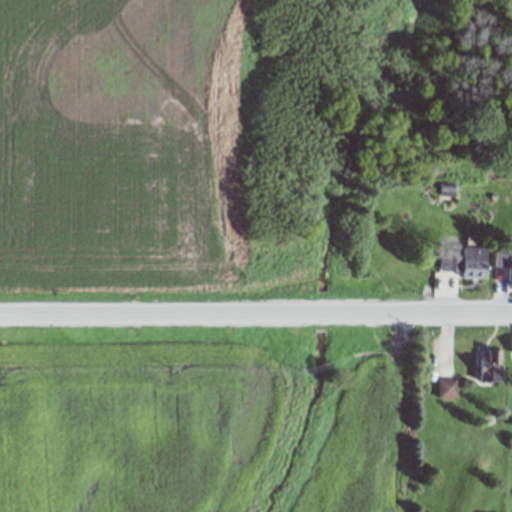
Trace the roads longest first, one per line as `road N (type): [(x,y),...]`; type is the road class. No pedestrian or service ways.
road 1 (tertiary): [(273,313),(0,314)]
road 2 (tertiary): [(360,313),(511,313)]
